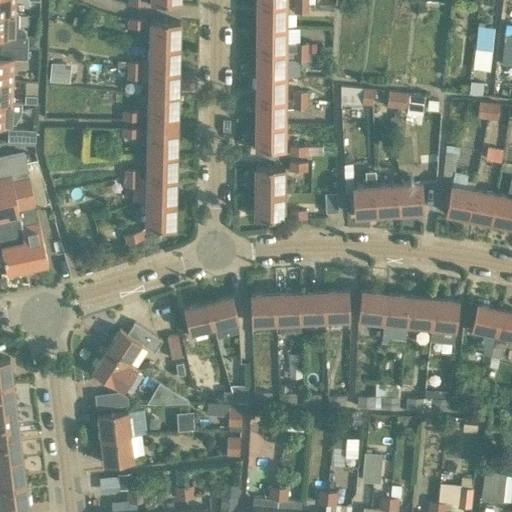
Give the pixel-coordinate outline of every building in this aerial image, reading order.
[(0,0),(0,11),(15,12),(15,0),(0,0)] [(257,2),(256,26),(285,27),(285,2),(257,2)] [(309,3),(294,3),(294,11),(309,12),(309,3)] [(0,33),(1,34),(1,45),(28,46),(29,35),(26,35),(26,30),(22,25),(18,25),(19,12),(15,12),(0,11),(0,33)] [(146,17),(128,17),(127,26),(145,28),(146,17)] [(149,44),(178,45),(179,20),(150,19),(149,44)] [(478,23),(476,67),(494,67),(496,23),(478,23)] [(256,50),(297,51),(308,51),(309,42),(285,42),(285,27),(256,26),(256,50)] [(458,34),(452,75),(468,77),(474,37),(458,34)] [(127,67),(127,69),(143,69),(148,69),(178,69),(178,45),(149,44),(149,60),(127,60),(127,67)] [(0,78),(13,79),(14,57),(28,57),(28,46),(1,45),(0,56),(0,78)] [(256,50),(256,75),(285,75),(285,59),(297,59),(297,51),(256,50)] [(315,51),(308,51),(297,51),(297,59),(315,60),(315,51)] [(52,79),(73,80),(74,60),(52,59),(52,79)] [(127,69),(127,78),(143,78),(143,69),(127,69)] [(148,69),(148,93),(177,94),(178,69),(148,69)] [(256,75),(256,99),(285,99),(285,75),(256,75)] [(0,100),(12,101),(13,79),(0,78),(0,100)] [(340,84),(340,100),(362,102),(363,86),(363,85),(340,83),(340,84)] [(375,87),(364,86),(362,103),(373,104),(375,87)] [(389,88),(387,105),(397,107),(399,90),(389,88)] [(292,98),(292,99),(308,99),(308,90),(293,90),(292,98)] [(399,90),(397,107),(407,108),(409,92),(409,91),(399,90)] [(407,108),(407,111),(422,113),(425,95),(425,94),(409,92),(407,108)] [(24,101),(36,101),(36,93),(24,93),(24,101)] [(148,93),(147,118),(176,119),(177,94),(148,93)] [(438,97),(428,96),(427,107),(437,108),(438,97)] [(256,99),(256,123),(284,124),(284,108),(292,108),(308,108),(308,99),(292,99),(285,99),(256,99)] [(479,99),(477,116),(487,118),(489,100),(479,99)] [(22,101),(12,101),(0,100),(0,122),(12,123),(12,122),(15,122),(21,111),(22,101)] [(489,100),(487,118),(497,119),(500,102),(489,100)] [(141,109),(122,109),(122,119),(141,119),(141,118),(141,109)] [(284,124),(256,123),(255,148),(284,148),(284,124)] [(122,126),(122,135),(141,135),(141,126),(122,126)] [(36,128),(9,127),(9,139),(36,140),(36,128)] [(146,152),(175,153),(176,128),(147,127),(146,152)] [(308,145),(289,144),(288,154),(307,154),(308,145)] [(7,271),(48,263),(24,151),(0,156),(0,245),(1,245),(7,271)] [(458,152),(446,151),(443,174),(455,175),(458,152)] [(146,152),(146,177),(174,178),(175,153),(146,152)] [(306,161),(289,160),(289,170),(306,170),(306,161)] [(255,191),(284,192),(284,167),(255,166),(255,191)] [(125,167),(124,176),(140,177),(140,167),(125,167)] [(375,182),(374,169),(365,170),(366,183),(351,184),(353,214),(377,212),(375,182)] [(145,201),(174,202),(174,178),(146,177),(140,177),(124,176),(124,185),(132,185),(132,201),(145,201)] [(511,176),(511,177),(507,194),(496,192),(490,221),(511,225),(511,176)] [(398,181),(400,211),(423,210),(421,180),(398,181)] [(398,181),(375,182),(377,212),(400,211),(398,181)] [(467,217),(473,187),(450,183),(444,212),(467,217)] [(490,221),(496,192),(473,187),(467,217),(490,221)] [(284,192),(255,191),(254,216),(283,217),(284,192)] [(338,211),(337,192),(324,193),(325,212),(338,211)] [(173,227),(174,202),(145,201),(145,226),(173,227)] [(307,209),(289,208),(289,217),(306,218),(307,209)] [(144,237),(141,229),(125,233),(127,242),(144,237)] [(349,287),(324,288),(325,318),(350,317),(349,287)] [(359,317),(383,320),(386,290),(361,287),(359,317)] [(324,288),(300,289),(301,319),(325,318),(324,288)] [(300,289),(275,290),(276,320),(301,319),(300,289)] [(251,321),(276,320),(275,290),(250,291),(251,321)] [(410,292),(386,290),(383,320),(382,329),(405,331),(406,322),(407,322),(410,292)] [(417,323),(431,325),(434,295),(410,292),(407,322),(406,336),(415,337),(417,323)] [(232,293),(207,299),(214,325),(238,319),(232,293)] [(434,295),(431,325),(456,327),(458,298),(434,295)] [(189,331),(214,325),(207,299),(183,305),(189,331)] [(477,300),(471,325),(495,331),(501,306),(477,300)] [(511,308),(501,306),(495,331),(490,354),(500,357),(502,347),(504,348),(507,334),(511,334),(511,308)] [(120,325),(106,347),(127,361),(141,341),(153,349),(152,349),(154,350),(162,337),(134,319),(133,320),(127,330),(120,325)] [(182,355),(178,333),(167,335),(171,357),(182,355)] [(481,352),(490,354),(492,344),(484,342),(481,352)] [(138,368),(127,361),(106,347),(92,368),(124,389),(138,368)] [(0,357),(0,383),(12,382),(9,356),(0,357)] [(268,391),(267,372),(253,372),(254,390),(254,401),(272,402),(272,391),(268,391)] [(0,383),(0,408),(15,406),(12,382),(0,383)] [(224,389),(224,400),(228,400),(232,401),(233,389),(224,389)] [(233,389),(232,401),(240,401),(241,390),(233,389)] [(94,393),(96,406),(126,402),(125,394),(119,390),(94,393)] [(279,390),(278,402),(297,403),(297,391),(279,390)] [(321,393),(303,392),(303,403),(320,403),(321,393)] [(345,393),(327,393),(327,404),(345,405),(345,393)] [(375,394),(357,394),(357,405),(375,406),(375,394)] [(399,396),(381,395),(381,406),(399,407),(399,396)] [(424,396),(406,396),(405,407),(424,408),(424,396)] [(449,397),(431,397),(430,408),(448,408),(449,397)] [(229,405),(228,425),(241,425),(242,406),(240,401),(232,401),(228,400),(229,405)] [(0,408),(0,433),(18,431),(15,406),(0,408)] [(97,412),(100,437),(130,432),(127,408),(97,412)] [(176,411),(176,429),(193,428),(192,410),(176,411)] [(0,433),(0,458),(21,456),(18,431),(0,433)] [(130,432),(100,437),(104,462),(134,457),(130,432)] [(240,435),(227,434),(226,454),(239,454),(240,435)] [(383,452),(364,450),(362,480),(380,482),(383,452)] [(0,483),(24,481),(21,456),(0,458),(0,483)] [(485,470),(481,499),(496,500),(500,471),(485,470)] [(132,471),(102,473),(104,488),(133,486),(132,471)] [(473,477),(461,476),(460,486),(459,486),(458,506),(471,507),(473,487),(472,486),(473,477)] [(24,481),(0,483),(0,501),(1,509),(28,506),(24,481)] [(176,485),(174,485),(175,498),(186,497),(185,484),(184,484),(176,485)] [(194,484),(185,484),(186,497),(195,497),(194,484)] [(269,484),(268,497),(278,498),(279,485),(269,484)] [(279,485),(278,498),(288,499),(289,486),(279,485)] [(136,488),(127,489),(127,501),(136,501),(136,488)] [(145,488),(136,488),(136,501),(145,500),(145,488)] [(312,488),(311,501),(317,501),(317,502),(326,503),(327,490),(313,488),(312,488)] [(327,490),(326,503),(336,503),(337,490),(327,490)] [(235,511),(237,496),(221,495),(219,511),(235,511)] [(388,511),(389,509),(390,496),(380,495),(378,508),(363,507),(362,511),(388,511)] [(390,496),(389,509),(398,509),(399,496),(390,496)] [(430,500),(428,511),(429,511),(436,511),(438,500),(430,500)] [(446,511),(448,501),(438,500),(436,511),(446,511)]
